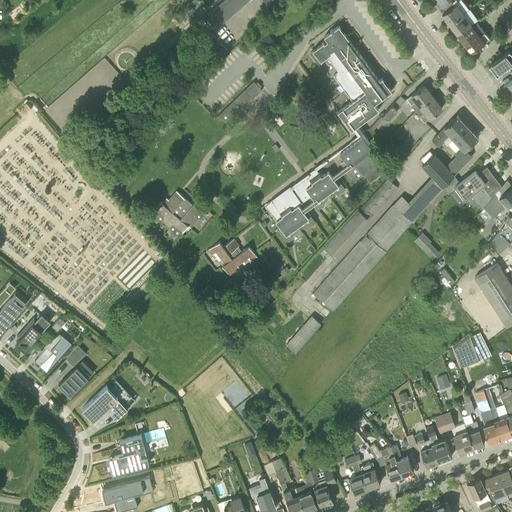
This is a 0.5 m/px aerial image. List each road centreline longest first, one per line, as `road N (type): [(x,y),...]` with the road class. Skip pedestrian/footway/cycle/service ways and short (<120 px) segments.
road 1 (residential): [(511,444),(333,511)]
road 2 (residential): [(0,358),(75,438),(77,468),(55,511)]
road 3 (tertiary): [(511,147),(397,0)]
